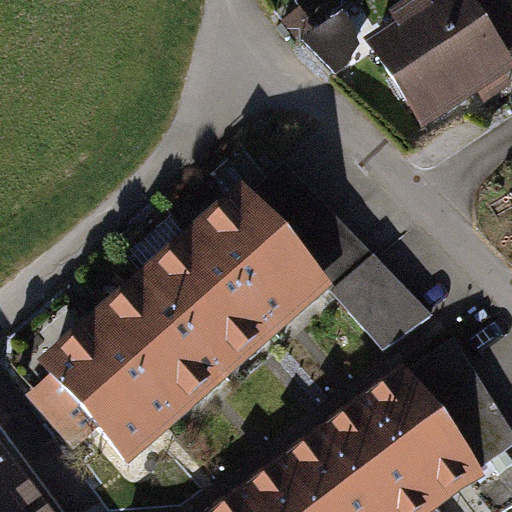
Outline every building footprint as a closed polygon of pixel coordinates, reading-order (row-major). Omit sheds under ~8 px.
[(372,68),(428,144),(511,82),(511,71),(462,3),(435,22),(430,16),(393,43),(397,49),(372,68)] [(284,169),(247,203),(322,289),(326,285),(386,354),(431,317),(284,169)] [(272,332),(322,289),(247,203),(197,247),(272,332)] [(224,374),(272,332),(197,247),(149,289),(224,374)] [(175,417),(224,374),(149,289),(100,331),(175,417)] [(125,460),(175,417),(100,331),(50,374),(56,380),(33,400),(56,426),(66,418),(86,440),(98,429),(125,460)] [(407,383),(477,475),(511,447),(511,435),(457,348),(407,383)] [(435,506),(477,475),(407,383),(366,414),(435,506)] [(378,511),(427,511),(435,506),(366,414),(327,443),(378,511)] [(316,511),(378,511),(327,443),(287,473),(316,511)] [(0,511),(30,511),(12,488),(22,481),(0,451),(0,511)] [(253,511),(316,511),(287,473),(247,503),(253,511)] [(253,511),(247,503),(235,511),(253,511)]
